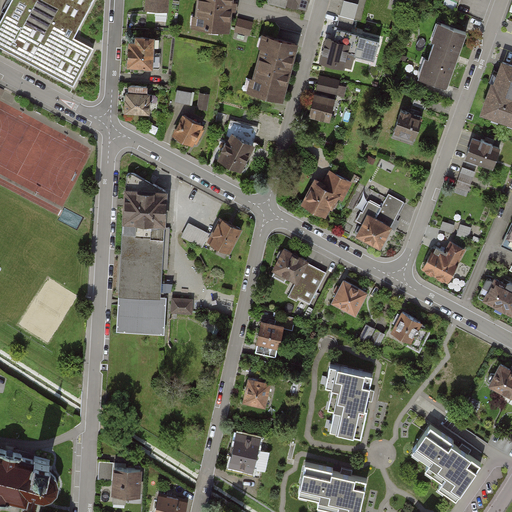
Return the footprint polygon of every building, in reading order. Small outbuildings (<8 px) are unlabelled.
[(94,0),(13,0),(0,24),(0,45),(74,86),(94,48),(75,37),(94,0)] [(146,0),(146,8),(169,9),(169,0),(146,0)] [(233,0),(196,0),(195,11),(193,11),(191,23),(230,28),(233,0)] [(334,40),(328,38),(322,60),(351,68),(355,53),(374,58),(380,39),(351,31),(358,5),(345,1),(334,40)] [(238,17),(234,31),(250,35),(253,21),(238,17)] [(447,88),(466,34),(438,25),(420,78),(447,88)] [(136,42),(130,41),(128,65),(154,67),(155,36),(137,35),(136,42)] [(280,100),(295,45),(260,36),(246,90),(280,100)] [(511,68),(501,64),(483,114),(511,124),(511,68)] [(339,81),(320,76),(318,88),(336,93),(337,91),(344,93),(345,88),(338,86),(339,81)] [(130,91),(127,91),(126,111),(150,111),(150,93),(148,92),(148,86),(130,85),(130,91)] [(193,92),(177,89),(175,101),(190,104),(193,92)] [(207,109),(210,93),(200,91),(197,108),(207,109)] [(314,95),(308,117),(328,122),(333,100),(314,95)] [(402,113),(395,134),(415,140),(422,120),(402,113)] [(183,115),(173,134),(193,145),(204,125),(183,115)] [(233,133),(220,158),(242,170),(255,145),(233,133)] [(466,160),(490,167),(496,148),(472,141),(466,160)] [(476,170),(462,165),(455,186),(469,191),(476,170)] [(127,176),(127,189),(118,329),(164,332),(166,298),(160,297),(166,191),(134,172),(130,172),(128,174),(127,176)] [(313,181),(302,204),(325,216),(329,208),(332,209),(338,197),(343,199),(352,183),(330,172),(324,184),(315,179),(313,181)] [(363,224),(356,236),(380,249),(404,203),(390,196),(383,210),(369,203),(359,222),(363,224)] [(226,258),(241,230),(222,220),(210,242),(220,247),(216,253),(226,258)] [(455,224),(443,220),(440,228),(452,232),(455,224)] [(204,248),(211,234),(189,223),(182,237),(204,248)] [(472,227),(460,223),(457,234),(468,238),(472,227)] [(427,254),(420,268),(449,282),(467,246),(453,239),(447,251),(441,248),(436,259),(427,254)] [(309,305),(326,273),(283,250),(273,270),(296,282),(289,294),(309,305)] [(511,313),(511,287),(496,279),(484,299),(511,313)] [(332,301),(355,314),(367,292),(344,280),(332,301)] [(173,298),(172,312),(192,313),(192,300),(173,298)] [(430,328),(402,313),(392,332),(420,347),(430,328)] [(256,344),(274,348),(279,326),(262,322),(256,344)] [(362,338),(380,346),(386,332),(368,324),(362,338)] [(509,403),(511,397),(511,369),(501,364),(490,384),(501,390),(498,396),(509,403)] [(371,376),(329,367),(324,387),(331,389),(326,409),(333,411),(329,431),(360,438),(366,411),(363,411),(371,376)] [(242,402),(263,406),(268,383),(247,379),(242,402)] [(430,427),(412,452),(430,465),(426,471),(443,483),(439,488),(456,500),(480,466),(452,446),(454,444),(430,427)] [(227,466),(252,471),(258,438),(234,434),(227,466)] [(0,498),(5,499),(5,500),(9,501),(10,501),(11,500),(12,500),(13,499),(25,502),(22,511),(37,511),(41,498),(44,498),(51,496),(56,491),(58,484),(56,477),(51,472),(48,471),(50,460),(35,456),(34,460),(23,457),(23,456),(22,455),(21,455),(21,454),(16,453),(4,450),(0,448),(0,498)] [(112,478),(114,461),(99,460),(98,477),(112,478)] [(112,491),(141,493),(143,465),(114,463),(112,491)] [(333,470),(304,464),(297,495),(319,500),(318,506),(338,511),(358,511),(366,481),(332,473),(333,470)] [(153,511),(182,511),(185,501),(157,495),(153,511)]
